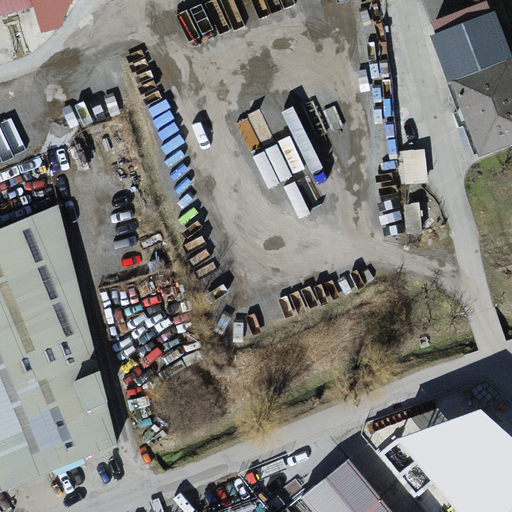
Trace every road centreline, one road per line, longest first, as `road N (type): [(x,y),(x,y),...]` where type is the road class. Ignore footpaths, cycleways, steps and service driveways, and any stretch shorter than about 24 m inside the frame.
road 1 (residential): [(500,359),(101,511)]
road 2 (unknown): [(348,417),(429,511)]
